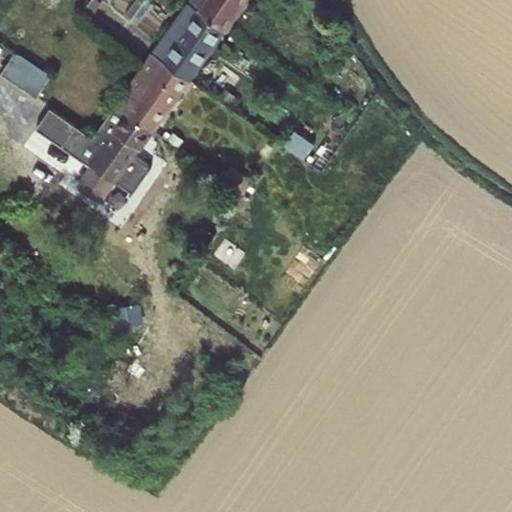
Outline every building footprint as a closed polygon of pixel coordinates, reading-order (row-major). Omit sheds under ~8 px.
[(194,0),(192,3),(203,11),(229,29),(249,0),(194,0)] [(190,30),(203,11),(192,3),(179,22),(190,30)] [(179,22),(156,53),(193,79),(229,29),(203,11),(190,30),(179,22)] [(7,47),(0,57),(0,72),(25,90),(40,70),(7,47)] [(157,131),(193,79),(156,53),(149,64),(119,105),(132,113),(157,131)] [(237,71),(224,89),(235,96),(247,77),(237,71)] [(94,164),(132,113),(119,105),(95,140),(53,110),(38,130),(92,168),(94,164)] [(132,113),(94,164),(120,182),(118,185),(134,197),(153,169),(137,159),(157,131),(132,113)] [(158,144),(146,161),(163,172),(175,155),(158,144)] [(92,168),(91,169),(117,186),(118,185),(120,182),(94,164),(92,168)] [(117,186),(91,169),(80,184),(104,203),(117,186)]
